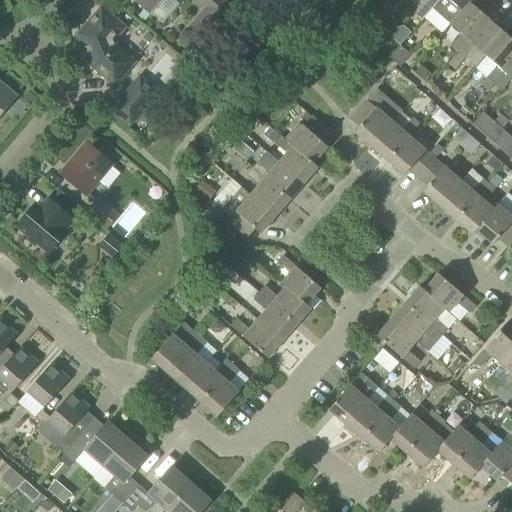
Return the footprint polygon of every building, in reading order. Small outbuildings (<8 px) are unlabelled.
[(134,0),(144,9),(150,14),(161,0),(134,0)] [(198,0),(197,2),(205,8),(190,25),(207,39),(221,22),(234,7),(225,0),(198,0)] [(427,0),(427,1),(425,3),(415,14),(423,20),(425,18),(434,8),(440,0),(427,0)] [(451,23),(450,25),(462,11),(470,3),(472,0),(440,0),(434,8),(451,23)] [(451,47),(458,53),(494,12),(487,6),(481,12),(470,3),(462,11),(450,25),(461,34),(451,47)] [(93,66),(115,85),(134,62),(118,48),(114,40),(124,28),(102,8),(79,35),(93,66)] [(150,14),(144,9),(138,16),(144,21),(150,14)] [(453,58),(449,63),(456,70),(460,65),(465,59),(476,47),(487,57),(506,34),(500,29),(495,25),(501,18),(494,12),(458,53),(453,58)] [(497,66),(487,78),(480,86),(488,92),(494,85),(511,64),(511,39),(506,34),(487,57),(497,66)] [(390,58),(400,67),(411,55),(401,45),(390,58)] [(511,64),(494,85),(501,91),(511,79),(511,78),(511,64)] [(421,65),(415,73),(425,82),(432,74),(421,65)] [(110,108),(131,126),(160,93),(139,74),(110,108)] [(0,115),(15,97),(0,83),(0,115)] [(404,110),(378,87),(350,119),(359,127),(355,133),(372,147),(393,122),(404,110)] [(29,91),(22,99),(30,105),(37,97),(29,91)] [(464,107),(460,112),(465,116),(469,111),(464,107)] [(473,124),(483,134),(494,121),(483,112),(473,124)] [(289,142),(314,164),(328,147),(322,142),(331,133),(311,116),(303,126),(289,142)] [(420,124),(413,118),(402,130),(393,122),(372,147),(388,161),(409,136),(420,124)] [(494,121),(483,134),(494,143),(505,131),(494,121)] [(269,126),(263,133),(267,136),(274,143),(287,153),(283,158),(281,160),(280,162),(279,163),(304,185),(316,171),(316,170),(317,169),(318,168),(314,164),(289,142),(288,142),(280,136),(273,129),(269,126)] [(388,161),(393,166),(405,176),(409,170),(419,178),(435,159),(426,151),(409,136),(388,161)] [(241,142),(233,150),(240,156),(247,148),(241,142)] [(87,195),(100,180),(112,165),(86,143),(71,161),(75,165),(65,177),(87,195)] [(266,152),(252,168),(290,201),(304,185),(279,163),(266,152)] [(492,156),(486,163),(496,172),(502,165),(492,156)] [(435,159),(419,178),(428,186),(423,192),(440,207),(462,182),(444,167),(435,159)] [(259,186),(250,196),(275,217),(290,201),(252,168),(246,175),(259,186)] [(462,182),(440,207),(456,221),(489,183),(482,177),(471,190),(462,182)] [(206,206),(217,194),(202,180),(191,193),(206,206)] [(489,183),(456,221),(473,235),(477,231),(494,210),(485,201),(495,189),(489,183)] [(275,217),(250,196),(241,188),(222,210),(232,218),(228,222),(247,238),(256,229),(261,234),(275,217)] [(98,197),(86,213),(108,230),(121,214),(98,197)] [(41,208),(36,204),(31,209),(17,226),(30,237),(27,240),(36,247),(38,244),(50,254),(76,222),(49,199),(41,208)] [(507,247),(511,242),(511,217),(497,205),(494,210),(477,231),(493,245),(498,239),(507,247)] [(98,246),(114,259),(125,246),(109,233),(98,246)] [(277,263),(290,274),(282,283),(307,304),(321,288),(283,256),(277,263)] [(450,312),(457,303),(470,314),(476,307),(439,274),(425,290),(450,312)] [(265,286),(259,293),(297,325),(311,308),(307,304),(282,283),(286,288),(278,297),(265,286)] [(406,303),(443,336),(449,329),(436,318),(444,309),(449,313),(450,312),(425,290),(420,287),(406,303)] [(297,325),(259,293),(253,300),(266,310),(257,320),(282,342),(297,325)] [(209,294),(202,302),(210,308),(213,304),(212,297),(209,294)] [(429,352),(437,343),(443,336),(406,303),(391,320),(416,341),(429,352)] [(0,319),(0,318),(0,354),(18,334),(0,319)] [(231,326),(268,358),(282,342),(257,320),(249,330),(237,319),(231,326)] [(408,351),(416,341),(391,320),(377,336),(414,369),(420,362),(408,351)] [(183,323),(164,344),(151,359),(168,374),(200,337),(183,323)] [(218,324),(211,332),(216,335),(221,335),(225,330),(218,324)] [(511,329),(506,324),(473,362),(481,368),(491,356),(501,364),(511,350),(511,329)] [(200,337),(168,374),(182,386),(184,388),(206,363),(197,355),(207,343),(200,337)] [(0,391),(4,394),(10,387),(14,391),(38,363),(21,347),(0,371),(0,391)] [(375,358),(390,370),(398,360),(383,348),(375,358)] [(511,350),(501,364),(510,372),(499,384),(507,390),(511,384),(511,350)] [(184,388),(201,402),(233,366),(225,359),(215,371),(206,363),(184,388)] [(455,360),(447,369),(454,375),(462,366),(455,360)] [(370,363),(365,369),(370,373),(375,367),(370,363)] [(52,364),(27,392),(45,407),(70,379),(52,364)] [(233,366),(201,402),(218,417),(239,392),(229,383),(239,371),(233,366)] [(378,387),(369,379),(361,373),(329,410),(346,425),(367,400),(378,387)] [(48,421),(65,435),(56,446),(64,453),(80,435),(72,428),(90,407),(72,392),(50,417),(48,421)] [(4,401),(13,409),(19,401),(11,393),(4,401)] [(362,439),(394,402),(387,396),(377,408),(367,400),(346,425),(362,439)] [(391,440),(399,428),(390,420),(401,407),(394,402),(362,439),(379,453),(391,440)] [(419,404),(399,428),(391,440),(407,454),(440,417),(432,410),(429,413),(419,404)] [(44,425),(48,421),(50,417),(42,410),(35,417),(44,425)] [(429,462),(438,451),(456,431),(440,417),(407,454),(423,468),(429,462)] [(468,434),(459,426),(438,451),(454,466),(487,428),(486,427),(479,422),(468,434)] [(103,468),(127,440),(108,423),(90,443),(80,435),(64,453),(75,461),(83,451),(103,468)] [(481,467),(482,468),(503,443),(502,441),(491,454),(482,446),(493,434),(487,428),(454,466),(471,480),(481,467)] [(11,440),(4,449),(13,457),(21,448),(11,440)] [(123,504),(139,485),(129,477),(147,457),(127,440),(103,468),(114,477),(104,488),(123,504)] [(511,450),(503,443),(482,468),(497,481),(502,476),(511,484),(511,483),(511,450)] [(0,479),(14,491),(25,479),(11,467),(0,479)] [(139,485),(123,504),(132,511),(138,505),(146,511),(156,501),(168,511),(191,484),(171,467),(148,493),(139,485)] [(25,480),(18,488),(23,493),(29,492),(33,487),(25,480)] [(56,480),(49,488),(62,499),(69,492),(56,480)] [(191,484),(168,511),(169,511),(201,511),(210,501),(191,484)] [(293,492),(279,509),(282,511),(296,511),(305,502),(293,492)] [(44,496),(38,504),(43,507),(49,506),(52,502),(44,496)]
